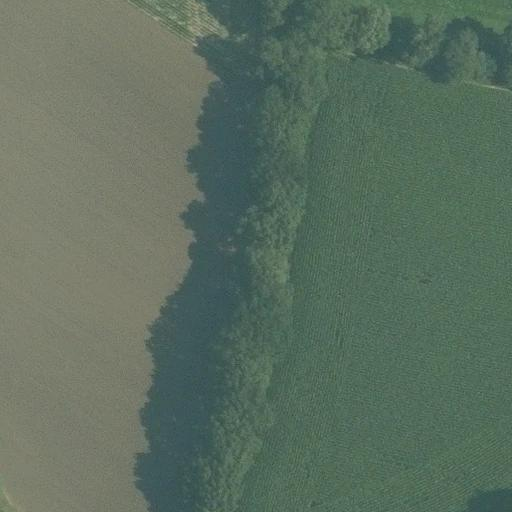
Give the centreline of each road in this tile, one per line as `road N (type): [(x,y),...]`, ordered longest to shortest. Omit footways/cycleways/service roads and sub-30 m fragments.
road 1 (track): [(199,511),(273,168),(270,39)]
road 2 (track): [(511,89),(270,39)]
